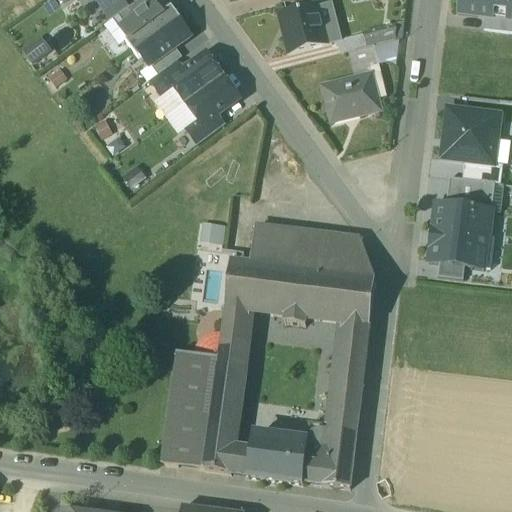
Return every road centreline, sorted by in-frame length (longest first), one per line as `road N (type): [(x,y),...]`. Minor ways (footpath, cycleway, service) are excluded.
road 1 (residential): [(0,463),(340,511)]
road 2 (residential): [(398,242),(372,226),(207,0)]
road 3 (residential): [(362,511),(398,242)]
road 4 (residential): [(398,242),(428,0)]
